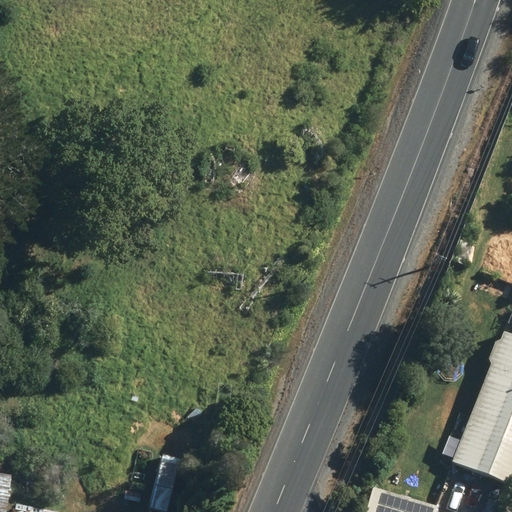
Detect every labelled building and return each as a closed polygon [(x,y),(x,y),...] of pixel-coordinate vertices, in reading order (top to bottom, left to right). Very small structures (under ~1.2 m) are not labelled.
[(470,255),(458,251),(454,261),(466,266),(470,255)] [(224,280),(224,289),(244,288),(244,270),(208,271),(209,281),(224,280)] [(452,465),(511,487),(511,484),(511,336),(502,333),(452,465)] [(166,511),(178,462),(161,458),(149,509),(159,511),(166,511)] [(0,511),(5,511),(10,477),(0,475),(0,511)] [(395,490),(381,484),(376,496),(389,502),(395,490)]
